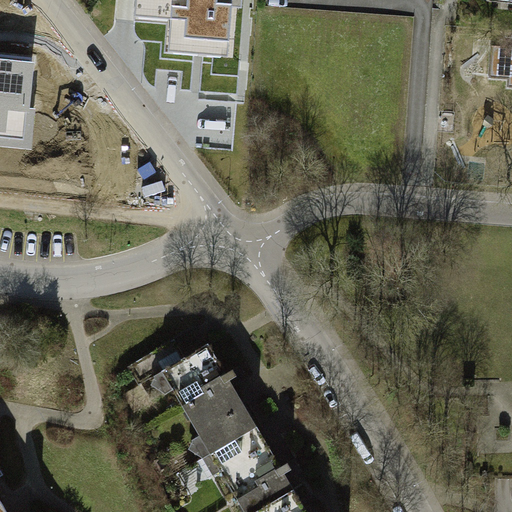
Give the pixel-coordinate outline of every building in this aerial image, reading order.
[(139,0),(137,22),(174,25),(171,58),(230,63),(234,14),(243,15),(244,0),(139,0)] [(511,47),(493,47),(491,76),(508,77),(508,85),(511,85),(511,47)] [(0,148),(31,151),(40,64),(6,60),(6,54),(0,53),(0,148)] [(226,378),(207,345),(152,376),(153,378),(150,385),(164,393),(171,390),(197,436),(189,440),(190,441),(187,447),(201,458),(212,476),(220,472),(243,511),(305,511),(281,470),(226,378)] [(0,511),(11,511),(0,493),(0,511)]
